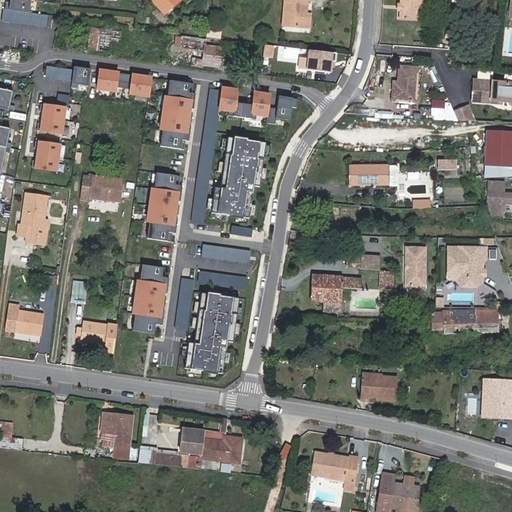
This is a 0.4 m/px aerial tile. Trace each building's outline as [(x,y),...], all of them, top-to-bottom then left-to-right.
[(5,8),(30,12),(31,0),(10,0),(10,1),(6,1),(5,8)] [(153,0),(165,13),(180,0),(153,0)] [(307,12),(312,12),(312,4),(312,0),(285,0),(285,1),(283,25),(305,27),(307,12)] [(425,0),(404,0),(404,6),(404,13),(403,22),(425,23),(425,0)] [(87,49),(110,51),(111,38),(120,39),(121,29),(89,26),(87,49)] [(220,39),(221,30),(206,30),(206,38),(220,39)] [(203,51),(202,65),(223,67),(226,46),(206,44),(207,40),(183,37),(182,48),(194,50),(203,51)] [(274,46),(265,45),(263,57),(272,58),(274,46)] [(192,64),(202,65),(203,51),(194,50),(192,64)] [(336,54),(310,51),(308,70),(331,73),(332,62),(335,63),(336,54)] [(89,86),(92,69),(74,66),(71,87),(77,89),(78,84),(89,86)] [(394,90),(394,97),(418,98),(419,70),(399,69),(399,84),(398,91),(394,90)] [(100,70),(97,89),(115,92),(116,88),(130,90),(129,94),(149,96),(152,78),(100,70)] [(192,93),(194,84),(170,80),(167,97),(165,96),(160,130),(162,130),(160,146),(184,150),(185,141),(189,142),(191,125),(184,124),(187,109),(194,110),(196,94),(192,93)] [(509,101),(511,101),(511,83),(476,81),(474,100),(493,101),(503,101),(509,101)] [(12,90),(0,87),(0,107),(13,110),(14,106),(9,105),(12,90)] [(244,91),(222,88),(218,110),(229,111),(228,116),(256,120),(256,115),(267,117),(266,123),(275,125),(276,118),(289,121),(291,107),(297,108),(298,99),(279,96),(277,109),(268,108),(270,95),(254,93),(252,105),(242,104),(244,91)] [(219,90),(209,89),(189,223),(199,225),(219,90)] [(444,116),(445,101),(431,100),(431,115),(444,116)] [(65,107),(41,104),(40,111),(43,111),(42,123),(38,123),(37,130),(61,134),(65,107)] [(468,106),(454,112),(458,121),(462,121),(473,122),(476,122),(468,106)] [(0,199),(0,197),(0,176),(5,151),(10,152),(12,143),(7,142),(10,128),(0,125),(0,199)] [(511,134),(481,132),(479,166),(510,168),(510,167),(511,166),(511,134)] [(266,143),(228,137),(220,188),(214,187),(210,213),(249,219),(254,186),(259,187),(266,143)] [(60,144),(35,141),(34,148),(38,149),(36,160),(33,160),(31,167),(56,171),(60,144)] [(436,158),(436,170),(457,170),(457,158),(436,158)] [(396,165),(390,165),(349,165),(349,177),(354,177),(369,177),(386,177),(390,177),(398,177),(398,167),(396,165)] [(506,178),(510,168),(479,166),(478,179),(506,178)] [(179,185),(180,176),(156,172),(154,189),(152,188),(147,222),(149,222),(146,238),(170,242),(172,233),(175,234),(178,218),(171,216),(173,201),(180,202),(182,186),(179,185)] [(119,202),(122,179),(88,174),(85,198),(91,199),(91,198),(119,202)] [(398,177),(390,177),(386,177),(369,177),(354,177),(349,177),(349,184),(371,184),(373,182),(390,182),(390,186),(396,186),(398,184),(398,177)] [(487,189),(487,199),(495,199),(498,199),(497,188),(487,189)] [(36,228),(43,229),(47,196),(26,193),(21,226),(26,227),(24,244),(43,247),(44,238),(35,237),(36,228)] [(478,218),(478,211),(468,211),(469,219),(478,218)] [(45,229),(43,229),(36,228),(35,237),(44,238),(45,229)] [(304,242),(306,232),(292,230),(291,240),(304,242)] [(249,252),(202,247),(201,258),(248,263),(249,252)] [(403,286),(424,287),(426,248),(404,247),(404,261),(407,261),(406,271),(403,271),(403,286)] [(487,256),(495,257),(496,247),(488,247),(487,256)] [(485,250),(448,248),(446,280),(448,283),(456,284),(461,279),(464,279),(464,290),(474,290),(481,285),(482,264),(485,261),(485,250)] [(360,257),(345,257),(345,267),(359,268),(360,257)] [(359,268),(359,270),(370,270),(379,271),(380,258),(360,257),(359,268)] [(164,277),(165,268),(141,264),(139,281),(137,280),(132,314),(134,314),(132,331),(156,334),(157,325),(161,326),(163,310),(156,308),(159,293),(166,294),(168,278),(164,277)] [(382,271),(379,271),(379,290),(394,290),(394,288),(394,283),(394,272),(382,271)] [(247,278),(199,273),(198,285),(246,291),(247,278)] [(359,278),(311,275),(309,299),(322,300),(321,311),(337,312),(338,301),(339,288),(358,288),(359,278)] [(193,280),(181,278),(174,329),(187,330),(193,280)] [(85,303),(88,282),(74,280),(71,301),(85,303)] [(238,297),(200,292),(193,343),(187,342),(184,368),(222,374),(226,341),(232,342),(238,297)] [(435,296),(435,307),(444,308),(444,297),(435,296)] [(39,334),(42,314),(17,309),(14,330),(39,334)] [(502,333),(502,311),(482,312),(482,311),(449,312),(449,313),(449,335),(502,333)] [(449,335),(449,313),(437,313),(438,335),(449,335)] [(81,342),(104,346),(107,325),(83,321),(81,342)] [(369,398),(382,399),(382,402),(396,403),(397,379),(362,377),(360,400),(369,401),(369,398)] [(458,422),(457,429),(469,433),(471,406),(464,406),(458,405),(458,409),(458,422)] [(128,443),(130,419),(111,417),(112,414),(102,413),(99,433),(109,434),(108,448),(127,450),(128,443)] [(0,420),(0,447),(21,449),(23,437),(12,436),(13,422),(0,420)] [(198,460),(238,465),(241,441),(223,438),(223,444),(200,441),(201,437),(180,434),(178,454),(198,457),(198,460)] [(354,460),(311,453),(307,474),(341,480),(351,482),(354,460)] [(186,458),(185,470),(197,471),(198,460),(186,458)] [(410,485),(410,484),(408,484),(401,483),(390,481),(391,473),(380,472),(379,481),(389,482),(410,485)] [(402,475),(401,483),(408,484),(409,476),(402,475)] [(350,491),(351,482),(341,480),(339,489),(350,491)] [(387,500),(406,503),(410,485),(389,482),(379,481),(376,498),(387,500)] [(406,503),(405,509),(412,510),(415,485),(410,484),(410,485),(406,503)] [(385,511),(386,506),(405,509),(406,503),(387,500),(376,498),(375,511),(377,511),(385,511)]
